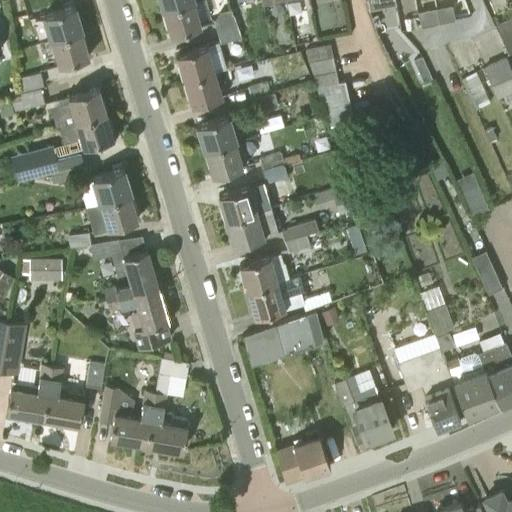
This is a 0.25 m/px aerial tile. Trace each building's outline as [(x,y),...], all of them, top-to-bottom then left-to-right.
[(193,0),(189,0),(164,8),(171,33),(201,24),(193,0)] [(456,17),(453,3),(436,6),(439,20),(456,17)] [(51,39),(81,29),(74,4),(43,13),(51,39)] [(421,24),(439,20),(436,6),(418,10),(421,24)] [(232,13),(214,18),(214,19),(218,30),(237,25),(233,13),(233,12),(232,13)] [(415,15),(403,17),(405,28),(417,26),(415,15)] [(508,53),(511,51),(511,15),(495,23),(508,53)] [(237,25),(218,30),(221,42),(240,36),(237,25)] [(81,29),(51,39),(58,64),(89,55),(81,29)] [(185,78),(215,69),(226,66),(219,41),(208,44),(178,53),(185,78)] [(308,58),(332,53),(330,42),(305,47),(308,58)] [(312,72),(335,67),(332,53),(308,58),(308,60),(312,72)] [(497,96),(511,89),(511,69),(506,54),(483,64),(497,96)] [(317,85),(338,80),(335,67),(312,72),(317,85)] [(215,69),(185,78),(192,103),(223,94),(215,69)] [(21,90),(44,84),(40,70),(17,76),(21,90)] [(252,97),(271,91),(267,79),(248,84),(252,97)] [(338,80),(317,85),(321,98),(348,92),(345,79),(338,80)] [(59,125),(106,111),(98,85),(52,99),(54,104),(49,105),(56,126),(59,125)] [(40,86),(9,95),(13,110),(44,101),(40,86)] [(271,91),(252,97),(255,108),(275,102),(272,91),(271,91)] [(348,92),(321,98),(326,111),(351,105),(348,92)] [(351,105),(326,111),(330,124),(354,119),(351,105)] [(106,111),(59,125),(64,141),(75,137),(78,146),(113,136),(106,111)] [(205,148),(237,139),(229,113),(197,123),(205,148)] [(237,139),(205,148),(213,174),(244,164),(237,139)] [(49,170),(59,167),(53,142),(25,149),(31,175),(49,170)] [(263,170),(285,163),(281,151),(259,158),(263,170)] [(408,161),(404,151),(388,158),(392,168),(408,161)] [(59,167),(49,170),(53,182),(74,177),(71,165),(59,167)] [(86,205),(130,192),(122,166),(91,176),(98,201),(85,205),(86,205)] [(472,211),(488,204),(478,182),(463,189),(472,211)] [(257,209),(249,184),(219,193),(226,218),(257,209)] [(130,192),(86,205),(93,230),(137,217),(130,192)] [(339,195),(343,208),(350,206),(346,193),(339,195)] [(257,209),(226,218),(234,243),(279,230),(271,204),(257,209)] [(285,238),(308,231),(318,228),(314,216),(287,224),(288,227),(282,229),(285,238)] [(69,244),(90,241),(88,229),(68,232),(69,244)] [(308,231),(285,238),(289,250),(311,243),(308,231)] [(106,298),(157,284),(146,248),(124,254),(118,236),(89,242),(93,257),(111,252),(118,274),(126,272),(128,280),(114,284),(103,287),(106,298)] [(488,291),(502,285),(485,248),(471,255),(488,291)] [(247,288),(279,279),(271,253),(240,263),(247,288)] [(61,277),(60,255),(29,256),(21,256),(22,272),(29,272),(29,277),(61,277)] [(279,279),(247,288),(255,313),(304,298),(301,287),(296,273),(279,279)] [(157,284),(106,298),(109,309),(121,306),(120,305),(134,301),(137,310),(130,311),(135,328),(134,328),(139,345),(169,336),(165,319),(167,319),(157,284)] [(435,331),(453,324),(444,300),(426,308),(435,331)] [(321,309),(327,323),(339,318),(333,304),(321,309)] [(277,354),(325,337),(314,308),(242,334),(252,363),(265,358),(277,354)] [(15,363),(22,321),(7,318),(0,360),(0,368),(12,370),(14,371),(15,363)] [(441,349),(454,344),(448,331),(436,336),(439,345),(441,349)] [(479,355),(501,401),(511,395),(511,354),(506,341),(479,354),(479,355)] [(436,425),(467,413),(446,360),(441,349),(439,345),(411,356),(421,384),(436,425)] [(459,358),(458,354),(446,360),(467,413),(501,401),(479,355),(477,351),(473,351),(461,355),(459,358)] [(173,357),(163,356),(160,355),(155,389),(154,389),(145,441),(182,448),(186,424),(161,419),(169,373),(185,375),(188,360),(173,357)] [(408,389),(421,384),(411,356),(397,361),(408,389)] [(101,386),(105,361),(89,359),(85,384),(101,386)] [(36,388),(28,386),(10,383),(6,408),(43,415),(52,363),(40,361),(36,388)] [(52,363),(43,415),(79,422),(85,391),(66,388),(66,393),(58,391),(62,365),(52,363)] [(394,430),(369,366),(334,380),(344,402),(352,399),(354,403),(351,404),(357,421),(350,423),(357,441),(364,439),(365,441),(394,430)] [(145,441),(154,389),(144,387),(139,416),(131,414),(132,408),(115,405),(118,386),(104,384),(98,419),(112,422),(109,435),(145,441)] [(285,479),(331,463),(318,427),(305,431),(307,438),(274,449),(285,479)] [(511,511),(511,498),(506,501),(501,490),(484,498),(490,511),(511,511)] [(481,511),(480,511),(475,511),(462,511),(460,503),(434,511),(481,511)]
